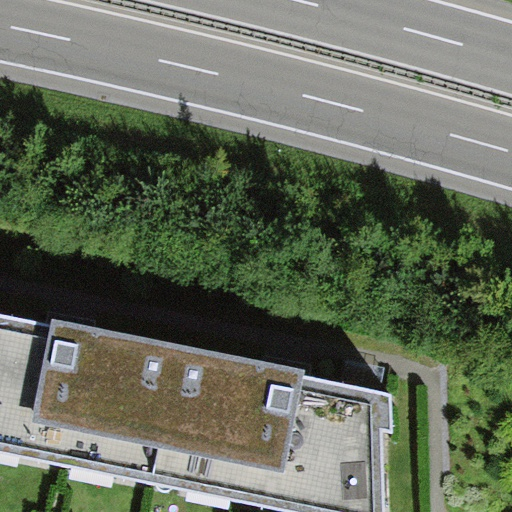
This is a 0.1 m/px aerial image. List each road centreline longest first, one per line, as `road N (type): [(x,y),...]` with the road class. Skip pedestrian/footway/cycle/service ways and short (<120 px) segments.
road 1 (motorway): [(0,25),(161,58),(511,153)]
road 2 (motorway): [(511,58),(296,0)]
